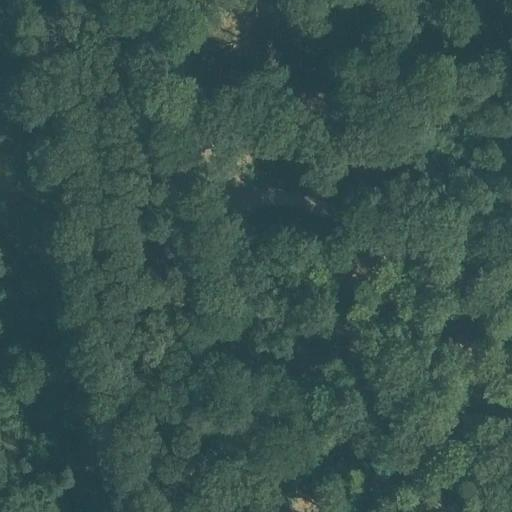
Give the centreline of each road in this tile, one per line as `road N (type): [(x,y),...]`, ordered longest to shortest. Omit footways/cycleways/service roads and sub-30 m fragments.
road 1 (track): [(244,511),(255,427),(251,329),(229,210)]
road 2 (track): [(511,250),(290,209),(229,210)]
road 3 (track): [(229,210),(157,0)]
